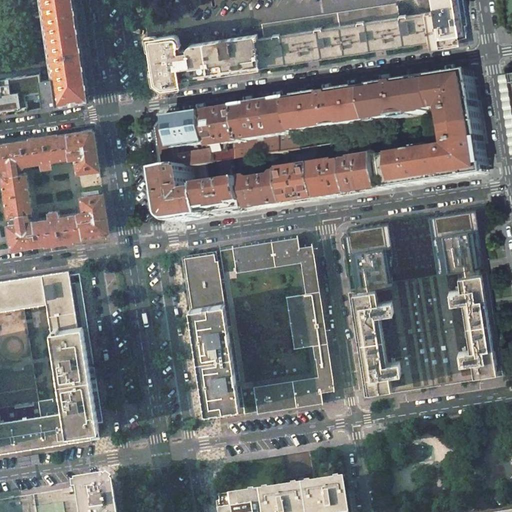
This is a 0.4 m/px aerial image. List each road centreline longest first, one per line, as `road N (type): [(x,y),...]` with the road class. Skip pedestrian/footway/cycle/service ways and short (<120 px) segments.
road 1 (residential): [(491,55),(139,108)]
road 2 (residential): [(353,420),(322,215)]
road 3 (primary): [(130,245),(161,450)]
road 4 (residential): [(129,455),(96,251)]
road 5 (residential): [(159,241),(190,445)]
road 6 (residential): [(322,215),(511,185)]
road 7 (residential): [(159,241),(322,215)]
road 8 (residential): [(353,420),(190,445)]
road 9 (residential): [(511,395),(353,420)]
road 10 (residential): [(139,108),(159,241)]
road 11 (primary): [(109,113),(130,245)]
road 12 (residential): [(129,455),(0,476)]
road 13 (residential): [(511,175),(491,55)]
